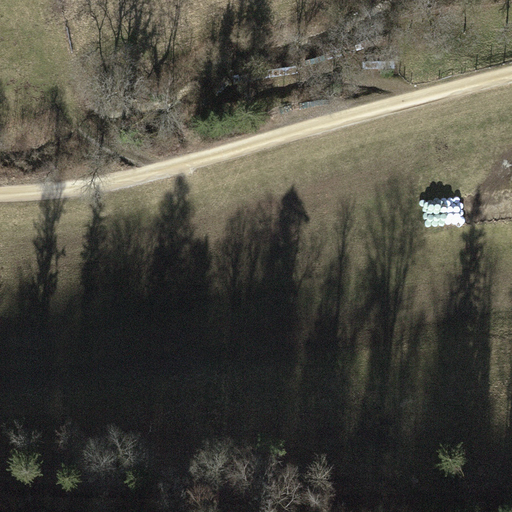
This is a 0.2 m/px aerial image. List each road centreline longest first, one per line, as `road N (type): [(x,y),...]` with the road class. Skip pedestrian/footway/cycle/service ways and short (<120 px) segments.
road 1 (track): [(511,74),(111,181),(0,193)]
road 2 (track): [(0,481),(390,497),(511,493)]
